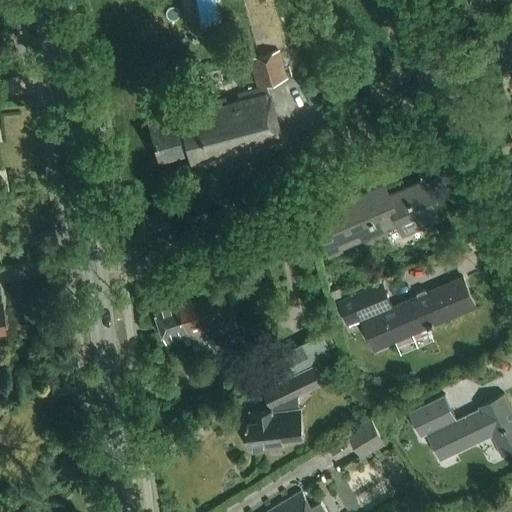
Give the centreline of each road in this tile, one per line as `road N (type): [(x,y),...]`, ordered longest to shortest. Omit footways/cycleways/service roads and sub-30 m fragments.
road 1 (secondary): [(120,511),(79,175),(38,0)]
road 2 (unclassified): [(132,273),(422,101)]
road 3 (unclassified): [(511,294),(422,101)]
